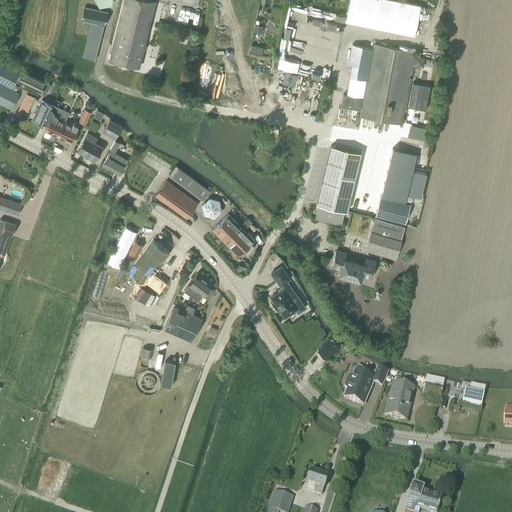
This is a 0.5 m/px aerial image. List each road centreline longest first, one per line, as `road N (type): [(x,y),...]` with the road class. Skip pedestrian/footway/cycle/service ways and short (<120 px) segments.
road 1 (tertiary): [(511,452),(384,436),(340,417),(296,378),(189,235),(0,130)]
road 2 (track): [(327,131),(349,29),(432,45),(441,0)]
road 3 (track): [(246,304),(212,355),(157,511)]
